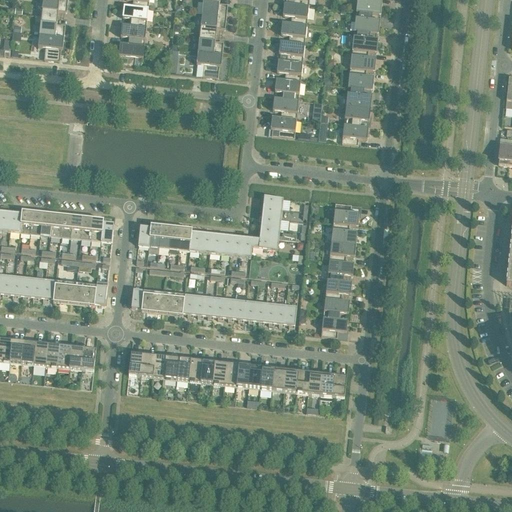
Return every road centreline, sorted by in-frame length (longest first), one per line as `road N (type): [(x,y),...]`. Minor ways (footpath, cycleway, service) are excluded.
road 1 (residential): [(365,362),(115,335)]
road 2 (tertiary): [(351,489),(102,462)]
road 3 (residential): [(511,378),(487,311),(490,195)]
road 4 (residential): [(385,183),(405,0)]
road 5 (residential): [(365,362),(385,183)]
road 6 (tertiary): [(511,506),(351,489)]
road 7 (residential): [(95,85),(252,103)]
road 8 (residential): [(130,204),(235,215),(245,168)]
road 9 (residential): [(385,183),(245,168)]
road 10 (residential): [(115,335),(130,204)]
road 11 (residential): [(130,204),(0,190)]
road 12 (residential): [(490,195),(500,67)]
road 13 (residential): [(351,489),(365,362)]
road 14 (residential): [(102,462),(115,335)]
